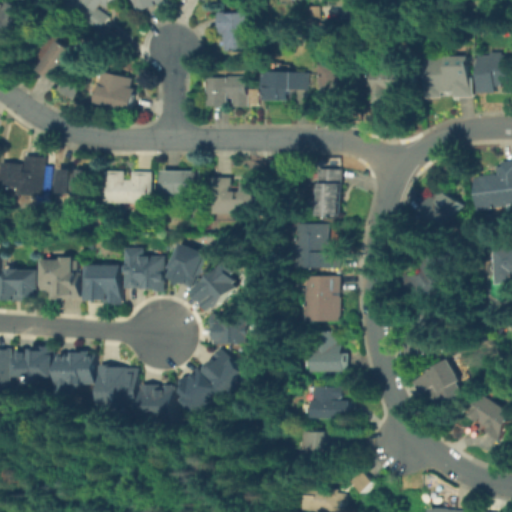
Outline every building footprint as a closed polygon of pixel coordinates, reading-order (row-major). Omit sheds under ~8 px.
[(12,0),(30,8),(10,48),(0,43),(0,27),(12,0)] [(112,19),(106,28),(68,3),(70,0),(115,0),(112,4),(112,19)] [(172,0),(173,2),(142,14),(136,0),(172,0)] [(421,0),(409,10),(399,0),(421,0)] [(249,35),(249,49),(231,49),(231,35),(223,35),(223,13),(249,13),(249,35)] [(58,42),(74,53),(75,50),(83,56),(70,76),(64,74),(58,83),(39,73),(58,42)] [(511,54),(511,87),(501,87),(501,90),(483,90),(483,54),(511,54)] [(474,56),(474,99),(458,99),(458,90),(432,90),(432,61),(450,61),(450,56),(474,56)] [(362,62),(362,88),(345,88),(345,105),(325,105),(325,62),(362,62)] [(417,66),(417,90),(397,90),(397,105),(380,105),(380,66),(417,66)] [(309,72),(309,91),(294,91),(294,102),(266,102),(266,71),(309,72)] [(141,92),(137,110),(100,101),(107,74),(134,80),(132,89),(141,92)] [(249,75),(249,109),(234,109),(234,97),(230,97),(230,108),(211,108),(212,75),(249,75)] [(47,158),(43,197),(0,195),(2,163),(23,164),(22,171),(24,172),(25,156),(47,158)] [(511,205),(482,210),(477,177),(502,173),(500,163),(511,161),(511,205)] [(343,170),(343,214),(323,214),(323,170),(343,170)] [(94,171),(94,193),(61,193),(62,171),(94,171)] [(204,172),(204,196),(167,196),(167,172),(204,172)] [(127,182),(136,182),(136,173),(153,173),(153,205),(108,205),(108,173),(127,173),(127,182)] [(260,189),(260,215),(215,215),(215,179),(235,179),(235,189),(260,189)] [(466,206),(445,236),(417,216),(439,186),(466,206)] [(342,251),(342,269),(301,269),(301,226),(330,226),(330,251),(342,251)] [(208,254),(195,285),(170,275),(184,244),(208,254)] [(511,283),(507,284),(503,248),(511,247),(511,283)] [(166,258),(166,293),(147,293),(147,289),(129,289),(129,249),(147,249),(147,258),(166,258)] [(449,259),(449,296),(408,296),(408,274),(424,274),(424,259),(449,259)] [(78,276),(78,297),(57,297),(57,292),(44,292),(44,262),(77,262),(77,276),(78,276)] [(208,314),(201,306),(205,302),(195,292),(225,263),(241,280),(238,283),(241,287),(208,314)] [(125,268),(125,302),(87,302),(87,268),(125,268)] [(38,269),(38,295),(24,295),(24,299),(2,300),(2,275),(4,275),(5,270),(38,269)] [(345,276),(345,324),(308,324),(308,313),(309,313),(310,276),(345,276)] [(453,346),(420,357),(409,323),(441,312),(453,346)] [(251,341),(219,342),(218,316),(251,315),(251,341)] [(350,358),(350,370),(315,370),(316,335),(339,335),(339,347),(345,347),(345,358),(350,358)] [(208,369),(226,350),(249,373),(231,392),(208,369)] [(0,352),(11,352),(11,393),(0,393),(0,352)] [(55,354),(55,385),(22,385),(22,354),(55,354)] [(98,357),(98,387),(77,387),(77,397),(61,396),(61,357),(98,357)] [(469,390),(442,406),(433,391),(427,395),(419,381),(451,361),(469,390)] [(224,392),(197,364),(176,385),(185,394),(181,398),(199,417),(224,392)] [(141,368),(141,410),(104,410),(104,368),(141,368)] [(175,421),(144,421),(145,386),(176,386),(175,421)] [(353,402),(353,420),(315,419),(315,387),(345,387),(345,402),(353,402)] [(511,411),(511,424),(502,439),(471,417),(487,394),(511,411)] [(354,433),(354,467),(309,467),(309,433),(354,433)] [(376,481),(369,495),(355,487),(363,473),(376,481)] [(345,486),(345,511),(308,511),(308,486),(345,486)]
